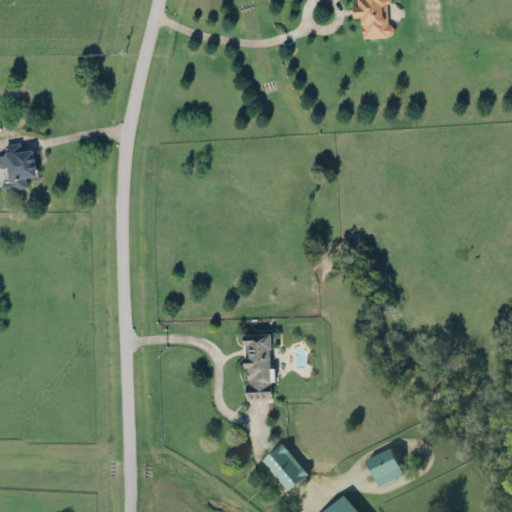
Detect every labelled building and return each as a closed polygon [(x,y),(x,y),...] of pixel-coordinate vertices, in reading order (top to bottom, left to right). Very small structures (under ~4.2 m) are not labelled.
[(362,37),(390,35),(388,1),(391,1),(390,0),(357,0),(358,4),(353,4),(354,16),(361,15),(362,37)] [(4,143),(20,140),(22,149),(33,147),(38,174),(25,176),(27,185),(6,189),(2,187),(1,183),(4,178),(5,177),(3,166),(1,166),(0,165),(0,153),(5,153),(6,151),(4,143)] [(244,332),(270,331),(271,331),(275,335),(276,335),(276,339),(275,339),(273,342),(273,347),(270,348),(272,381),(272,390),(272,397),(267,397),(266,398),(250,399),(250,398),(247,398),(247,391),(248,380),(248,366),(245,366),(245,361),(245,356),(250,356),(249,344),(245,344),(244,332)] [(311,474),(284,444),(264,462),(291,492),(311,474)] [(380,487),(405,476),(394,449),(368,460),(380,487)] [(327,511),(360,511),(347,496),(327,511)]
